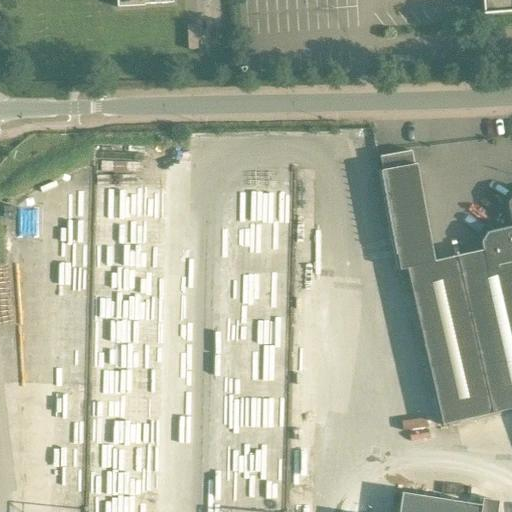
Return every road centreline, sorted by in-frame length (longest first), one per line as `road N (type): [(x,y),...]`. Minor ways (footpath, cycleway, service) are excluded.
road 1 (unknown): [(159,511),(189,184),(202,164),(234,148),(288,140),(320,158),(350,251),(350,363),(330,511)]
road 2 (tertiary): [(0,111),(511,94)]
